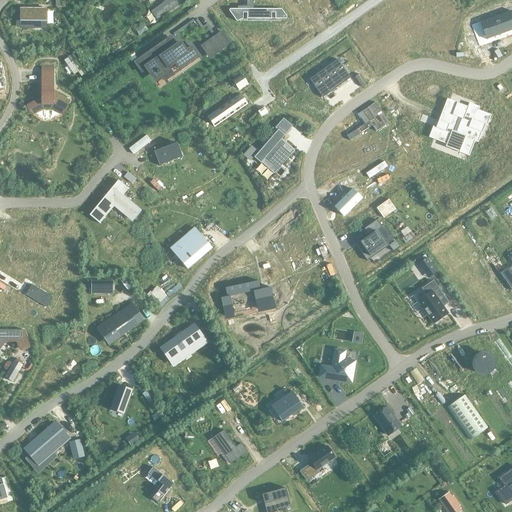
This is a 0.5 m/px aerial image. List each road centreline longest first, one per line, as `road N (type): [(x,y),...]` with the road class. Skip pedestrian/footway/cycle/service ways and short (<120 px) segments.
road 1 (residential): [(511,60),(490,75),(419,66),(394,76),(327,129),(312,152),(309,185)]
road 2 (residential): [(185,294),(132,353),(0,448)]
road 3 (residential): [(400,370),(207,511)]
road 4 (residential): [(309,185),(359,309),(400,370)]
road 5 (residential): [(185,294),(209,261),(309,185)]
road 6 (residential): [(257,81),(374,0)]
road 7 (residential): [(120,152),(77,198),(0,204)]
road 8 (unknown): [(232,49),(209,4),(137,56)]
road 9 (residential): [(400,370),(445,340),(511,318)]
